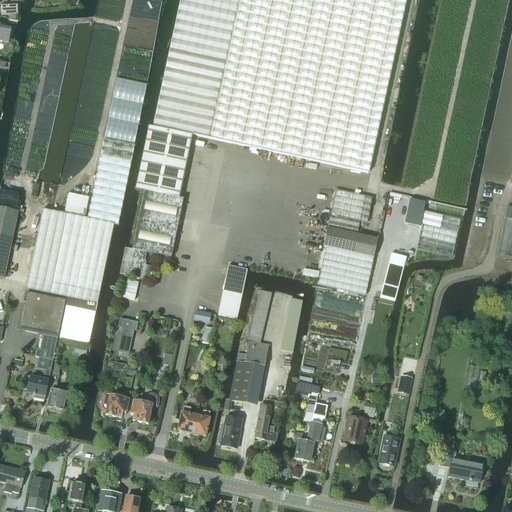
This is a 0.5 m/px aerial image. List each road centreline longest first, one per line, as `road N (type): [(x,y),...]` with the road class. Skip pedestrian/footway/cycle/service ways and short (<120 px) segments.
road 1 (tertiary): [(364,511),(0,430)]
road 2 (unknown): [(0,372),(33,205),(61,194)]
